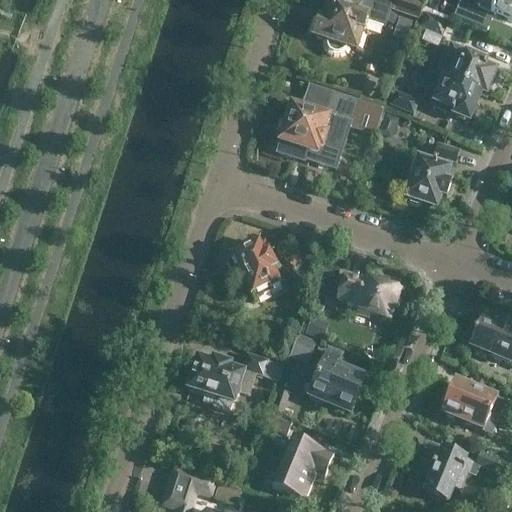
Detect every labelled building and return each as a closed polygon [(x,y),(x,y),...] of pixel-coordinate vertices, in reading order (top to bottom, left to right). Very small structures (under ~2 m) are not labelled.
[(318,20),(312,39),(328,44),(327,49),(329,53),(334,56),(339,56),(343,54),(347,50),(355,53),(361,35),(364,36),(368,23),(357,20),(360,11),(347,7),(349,3),(340,0),(329,0),(323,21),(318,20)] [(419,22),(423,7),(401,0),(396,0),(392,13),(419,22)] [(511,0),(482,0),(478,10),(511,24),(511,0)] [(450,20),(426,10),(418,31),(427,34),(423,42),(436,47),(439,38),(442,39),(450,20)] [(412,23),(399,19),(393,37),(405,41),(412,23)] [(455,62),(447,81),(480,95),(485,97),(494,74),(483,69),(484,67),(476,64),(479,58),(450,47),(445,58),(455,62)] [(480,95),(447,81),(443,79),(433,105),(451,112),(449,117),(468,124),(480,95)] [(302,112),(290,108),(285,124),(278,126),(276,134),(280,140),(279,144),(281,144),(277,155),(294,161),(296,160),(297,159),(303,161),(302,163),(303,164),(304,161),(334,171),(356,104),(352,103),(313,91),(309,90),(302,112)] [(419,104),(395,94),(389,108),(413,118),(419,104)] [(373,108),(366,126),(376,130),(382,112),(373,108)] [(391,142),(398,122),(385,117),(377,137),(391,142)] [(445,202),(445,200),(450,187),(444,185),(448,174),(451,166),(454,167),(459,155),(437,147),(431,167),(419,163),(405,201),(435,212),(439,200),(445,202)] [(226,267),(231,277),(233,281),(240,277),(253,303),(280,289),(272,274),(276,272),(268,257),(271,255),(264,241),(231,259),(233,263),(226,267)] [(300,254),(291,251),(286,263),(296,267),(300,254)] [(343,277),(336,300),(356,307),(354,313),(389,324),(399,292),(364,281),(363,283),(343,277)] [(321,327),(303,320),(298,334),(316,341),(321,327)] [(470,350),(476,352),(475,356),(485,360),(486,357),(511,367),(511,330),(498,325),(496,330),(480,324),(470,350)] [(306,368),(316,345),(299,338),(289,360),(306,368)] [(328,354),(308,400),(350,417),(365,383),(335,371),(340,359),(328,354)] [(229,415),(235,396),(249,400),(256,379),(263,381),(263,380),(279,385),(280,382),(283,371),(247,359),(241,377),(226,372),(227,368),(212,363),(211,367),(197,363),(188,392),(216,401),(213,409),(229,415)] [(508,407),(496,402),(497,400),(477,392),(476,394),(455,385),(442,417),(491,437),(498,420),(502,422),(508,407)] [(289,397),(277,394),(270,414),(282,418),(289,397)] [(292,425),(272,417),(267,430),(286,439),(292,425)] [(292,441),(271,491),(305,504),(316,477),(324,480),(333,458),(292,441)] [(430,448),(423,463),(434,468),(432,472),(435,473),(425,496),(447,505),(453,490),(460,493),(467,476),(476,479),(480,470),(494,476),(499,464),(479,456),(474,467),(452,458),(453,455),(443,451),(442,453),(430,448)] [(210,499),(211,496),(227,501),(225,506),(237,510),(242,494),(174,472),(162,507),(176,511),(188,511),(195,494),(210,499)]
